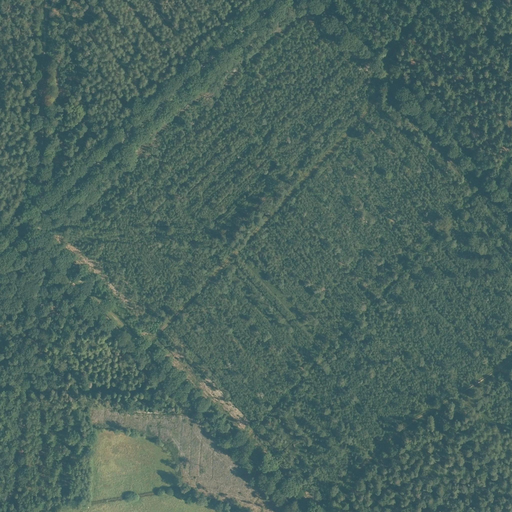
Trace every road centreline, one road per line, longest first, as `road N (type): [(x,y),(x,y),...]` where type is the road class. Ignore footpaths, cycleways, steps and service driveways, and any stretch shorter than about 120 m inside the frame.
road 1 (track): [(25,227),(304,509)]
road 2 (secondary): [(0,250),(273,0)]
road 3 (track): [(304,509),(410,420),(511,357)]
road 4 (track): [(40,213),(46,0)]
